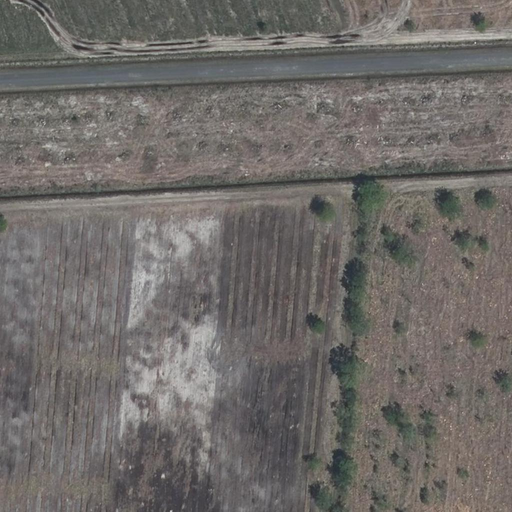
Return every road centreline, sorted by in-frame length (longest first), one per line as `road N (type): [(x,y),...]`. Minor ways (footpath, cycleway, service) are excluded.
road 1 (tertiary): [(0,79),(511,57)]
road 2 (track): [(0,188),(511,169)]
